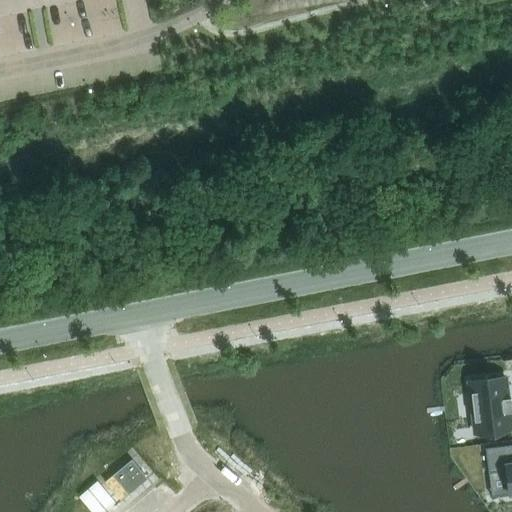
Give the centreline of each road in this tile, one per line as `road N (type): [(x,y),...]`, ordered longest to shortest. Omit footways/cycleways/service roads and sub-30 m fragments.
road 1 (track): [(0,244),(511,155)]
road 2 (secondary): [(511,240),(140,314)]
road 3 (residential): [(256,511),(192,453),(140,314)]
road 4 (secondary): [(140,314),(0,341)]
